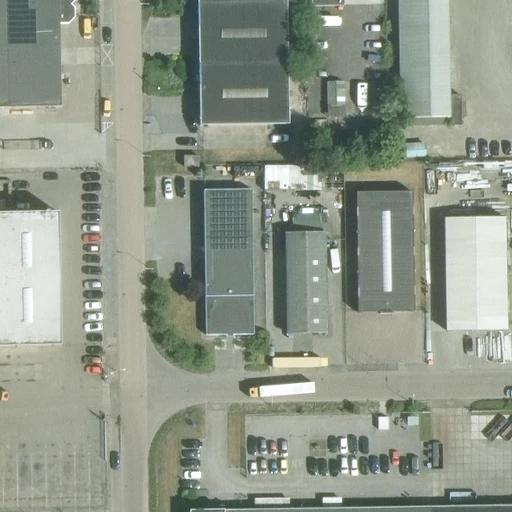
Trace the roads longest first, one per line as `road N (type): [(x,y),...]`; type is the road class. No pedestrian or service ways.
road 1 (unclassified): [(133,393),(124,0)]
road 2 (unclassified): [(133,393),(511,385)]
road 3 (unknown): [(133,393),(0,384)]
